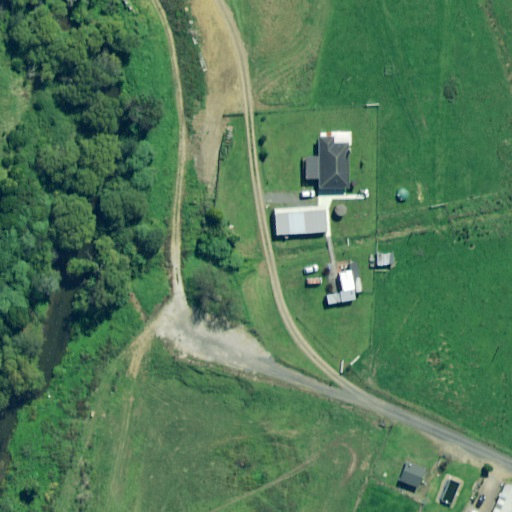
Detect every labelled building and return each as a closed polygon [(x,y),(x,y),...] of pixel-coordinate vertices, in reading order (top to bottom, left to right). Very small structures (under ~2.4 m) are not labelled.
[(316,189),(345,188),(344,149),(347,148),(347,131),(329,131),(329,138),(314,138),(315,158),(301,158),(302,180),(316,179),(316,189)] [(323,233),(322,208),(271,209),(272,235),(323,233)] [(386,254),(375,254),(375,265),(386,266),(386,254)] [(359,293),(354,261),(334,264),(341,302),(352,300),(351,294),(359,293)] [(334,303),(332,294),(318,298),(320,306),(334,303)] [(421,471),(403,464),(396,482),(415,489),(421,471)] [(511,511),(511,487),(503,484),(491,511),(511,511)]
